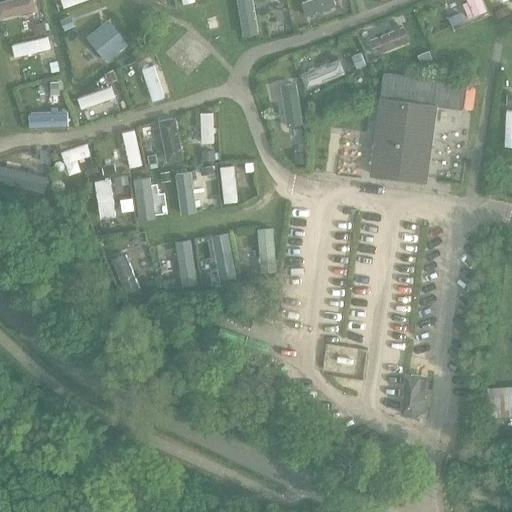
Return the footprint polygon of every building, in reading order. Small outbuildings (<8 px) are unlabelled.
[(0,0),(0,11),(1,16),(39,8),(37,0),(0,0)] [(256,0),(239,0),(242,33),(259,32),(256,0)] [(302,0),(307,14),(339,3),(337,0),(302,0)] [(466,0),(472,14),(488,8),(485,0),(466,0)] [(507,6),(495,11),(498,18),(510,13),(507,6)] [(459,14),(448,19),(452,26),(463,21),(459,14)] [(108,59),(131,41),(110,16),(88,34),(108,59)] [(70,17),(61,21),(65,30),(74,26),(70,17)] [(44,23),(33,26),(35,34),(46,31),(44,23)] [(406,23),(370,38),(376,53),(412,39),(406,23)] [(17,57),(55,46),(51,32),(13,44),(17,57)] [(146,48),(134,54),(138,62),(150,56),(146,48)] [(429,51),(418,56),(421,64),(432,59),(429,51)] [(361,54),(352,57),(357,68),(365,65),(361,54)] [(302,67),(306,84),(347,74),(343,57),(302,67)] [(57,61),(50,63),(52,73),(60,71),(57,61)] [(113,70),(105,74),(109,83),(117,79),(113,70)] [(436,106),(462,109),(466,84),(384,73),(371,174),(426,181),(436,106)] [(297,78),(280,82),(289,125),(306,121),(297,78)] [(59,83),(51,83),(51,95),(60,95),(59,83)] [(114,84),(79,96),(83,107),(118,95),(114,84)] [(30,109),(30,125),(70,124),(69,108),(30,109)] [(216,110),(202,110),(203,141),(217,141),(216,110)] [(159,118),(170,161),(187,157),(176,114),(159,118)] [(136,127),(123,130),(131,166),(144,163),(136,127)] [(89,141),(63,149),(67,162),(93,153),(89,141)] [(442,145),(440,175),(456,176),(458,146),(442,145)] [(33,189),(51,190),(52,152),(34,151),(33,189)] [(156,154),(148,156),(149,164),(157,162),(156,154)] [(306,155),(294,155),(294,163),(306,163),(306,155)] [(95,162),(84,165),(88,176),(98,173),(95,162)] [(235,163),(221,165),(226,201),(239,199),(235,163)] [(254,163),(245,163),(246,172),(254,172),(254,163)] [(212,166),(200,167),(201,175),(213,174),(212,166)] [(511,169),(507,167),(503,175),(511,179),(511,169)] [(169,172),(161,173),(162,182),(170,181),(169,172)] [(97,177),(100,215),(116,214),(114,176),(97,177)] [(127,176),(115,177),(116,185),(128,184),(127,176)] [(258,261),(258,270),(275,271),(277,227),(259,226),(258,250),(246,250),(246,260),(258,261)] [(229,231),(216,234),(225,275),(238,272),(229,231)] [(194,237),(181,239),(187,276),(200,274),(194,237)] [(256,269),(243,270),(244,280),(257,279),(256,269)] [(211,275),(203,277),(205,288),(213,286),(211,275)] [(153,281),(142,286),(145,295),(157,290),(153,281)] [(419,389),(421,376),(407,374),(402,414),(416,416),(425,409),(426,398),(419,389)] [(511,414),(511,396),(491,397),(491,416),(511,414)] [(460,459),(472,463),(478,446),(466,442),(460,459)]
